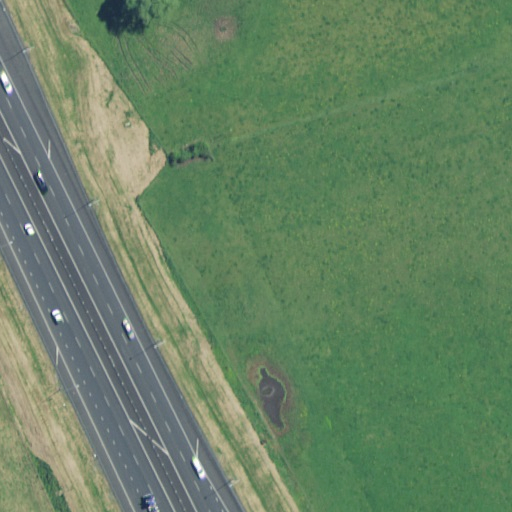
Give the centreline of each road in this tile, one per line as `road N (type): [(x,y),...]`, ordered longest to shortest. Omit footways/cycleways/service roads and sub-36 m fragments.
road 1 (motorway): [(0,74),(184,457)]
road 2 (motorway): [(160,511),(0,178)]
